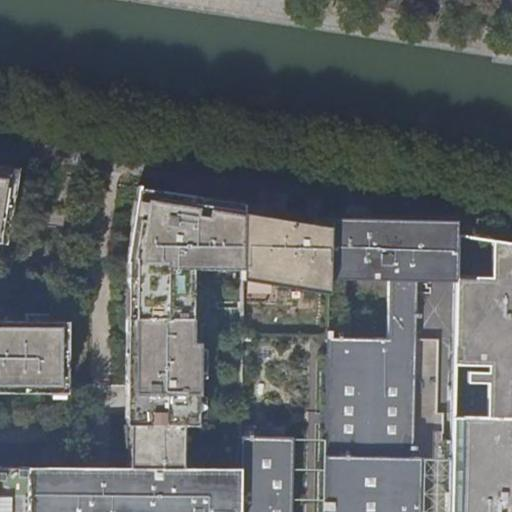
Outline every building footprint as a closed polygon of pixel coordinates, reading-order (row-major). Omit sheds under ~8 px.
[(8,224),(15,171),(0,169),(0,394),(48,394),(48,388),(66,387),(65,346),(59,346),(59,323),(0,323),(0,258),(2,259),(4,246),(6,235),(16,236),(17,225),(8,224)] [(237,511),(239,469),(181,468),(182,425),(196,426),(197,392),(197,344),(190,344),(191,264),(241,265),(242,205),(137,190),(126,262),(128,263),(127,388),(127,395),(133,395),(133,414),(127,414),(127,425),(133,425),(133,446),(130,446),(130,468),(109,468),(108,511),(237,511)] [(328,219),(242,205),(241,265),(241,279),(327,292),(327,281),(328,219)] [(456,223),(328,219),(327,281),(387,283),(387,342),(326,340),(326,348),(323,471),(322,511),(450,511),(451,464),(412,463),(416,283),(455,284),(455,279),(456,223)] [(511,424),(511,245),(491,242),(491,279),(455,279),(455,284),(454,350),(453,368),(489,368),(489,374),(476,374),(475,385),(489,385),(488,424),(511,424)] [(326,340),(318,340),(318,348),(326,348),(326,340)] [(451,464),(450,511),(511,511),(511,424),(488,424),(452,424),(451,464)] [(288,511),(289,437),(239,436),(239,469),(237,511),(288,511)] [(0,511),(88,511),(89,468),(66,468),(0,467),(0,511)] [(99,468),(89,468),(88,511),(108,511),(109,468),(99,468)]
